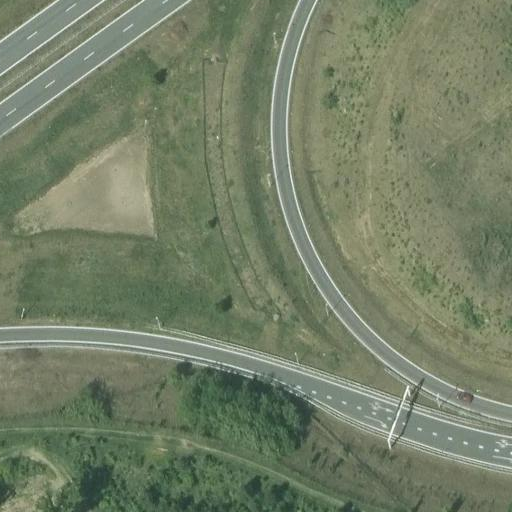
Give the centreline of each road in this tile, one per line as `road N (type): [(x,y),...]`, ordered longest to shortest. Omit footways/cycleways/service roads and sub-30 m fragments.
road 1 (trunk): [(0,334),(61,331),(207,350),(511,451)]
road 2 (trunk): [(511,412),(435,384),(394,358),(335,298),(308,253),(290,210),(280,112),(292,40),(310,0)]
road 3 (trunk): [(0,121),(168,0)]
